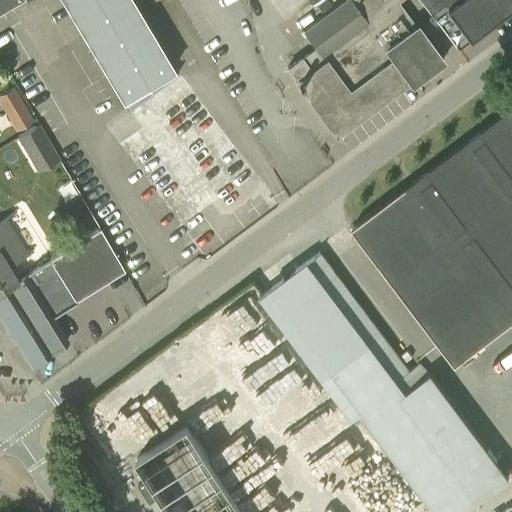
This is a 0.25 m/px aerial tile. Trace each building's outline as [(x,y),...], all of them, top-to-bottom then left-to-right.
[(0,0),(0,11),(19,0),(62,0),(122,100),(124,99),(129,108),(176,73),(132,0),(0,0)] [(401,0),(345,0),(305,31),(316,46),(287,68),(338,135),(409,82),(412,85),(447,59),(419,22),(416,24),(399,2),(401,0)] [(321,14),(338,2),(337,0),(317,0),(314,3),(321,14)] [(511,0),(421,0),(458,49),(511,7),(511,0)] [(13,86),(0,94),(0,100),(6,111),(23,101),(13,86)] [(511,110),(506,114),(353,230),(456,367),(511,321),(511,110)] [(39,123),(16,137),(37,172),(60,158),(39,123)] [(0,314),(110,247),(99,228),(20,277),(12,264),(27,255),(4,218),(0,220),(0,314)] [(125,270),(110,247),(0,314),(0,315),(32,367),(68,341),(53,317),(77,302),(76,300),(125,270)] [(431,373),(421,363),(409,371),(320,252),(266,292),(258,298),(352,423),(363,415),(435,511),(462,511),(509,477),(431,373)] [(137,458),(172,511),(244,511),(188,425),(137,458)]
